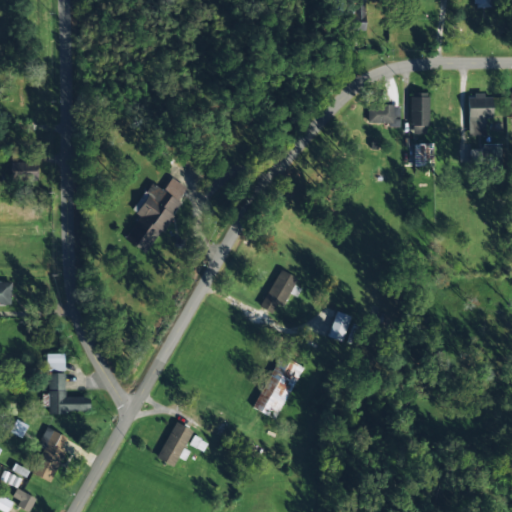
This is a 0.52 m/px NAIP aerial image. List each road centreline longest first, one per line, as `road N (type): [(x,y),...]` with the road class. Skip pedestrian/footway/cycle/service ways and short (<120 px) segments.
road 1 (residential): [(72,511),(263,195),(320,123),(391,69),(511,64)]
road 2 (residential): [(128,414),(87,340),(73,295),(63,0)]
